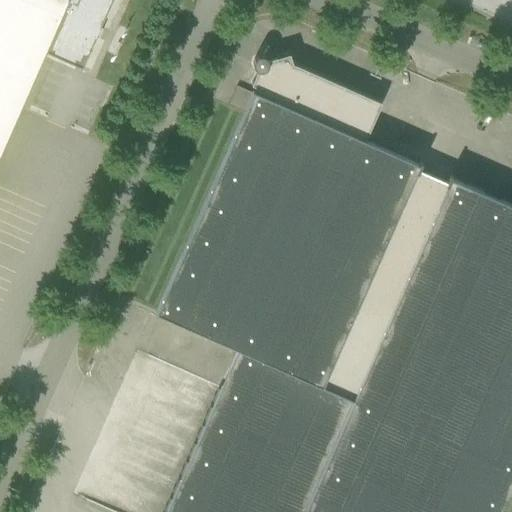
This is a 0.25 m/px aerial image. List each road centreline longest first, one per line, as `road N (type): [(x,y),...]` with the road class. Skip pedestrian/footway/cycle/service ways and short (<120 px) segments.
road 1 (unclassified): [(0,486),(226,0)]
road 2 (unclassified): [(318,0),(511,85)]
